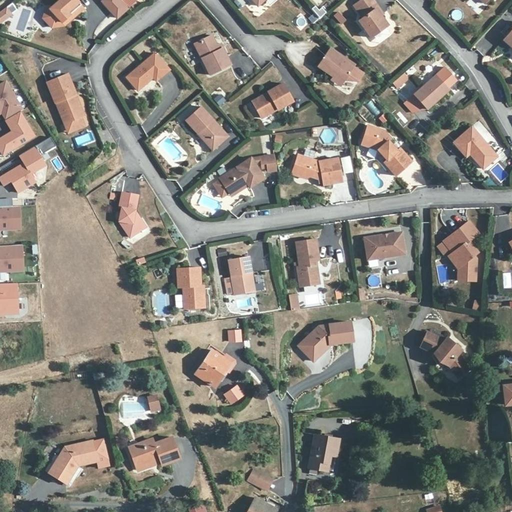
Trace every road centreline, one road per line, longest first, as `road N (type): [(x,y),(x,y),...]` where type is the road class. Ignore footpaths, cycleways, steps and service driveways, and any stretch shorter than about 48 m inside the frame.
road 1 (residential): [(511,196),(424,198),(190,227),(130,139),(97,67),(100,56),(170,0)]
road 2 (residential): [(410,0),(472,62),(511,130)]
